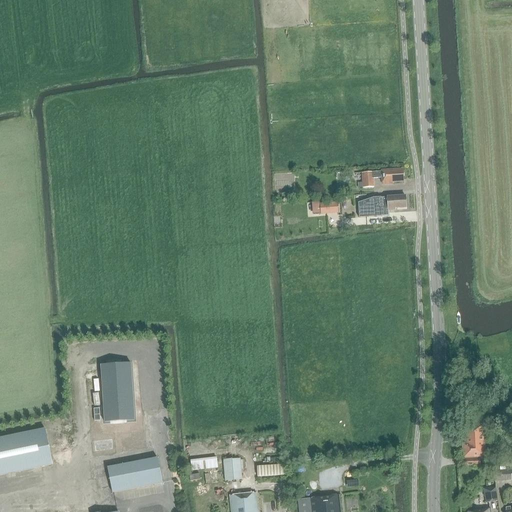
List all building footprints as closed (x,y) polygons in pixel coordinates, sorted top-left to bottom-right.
[(381,171),(381,172),(361,173),(362,183),(357,183),(358,188),(373,187),(373,179),(382,178),(382,184),(392,184),(392,182),(403,182),(402,170),(381,171)] [(380,198),(373,198),(365,201),(366,216),(381,215),(381,209),(387,208),(387,211),(394,211),(395,209),(405,208),(404,196),(386,197),(380,198)] [(320,213),(338,211),(337,200),(319,201),(320,213)] [(130,363),(100,365),(104,423),(134,421),(130,363)] [(461,444),(463,458),(464,466),(479,465),(479,457),(484,457),(482,425),(464,426),(465,444),(461,444)] [(0,438),(0,476),(50,466),(43,430),(0,438)] [(157,457),(107,467),(112,493),(162,483),(157,457)] [(216,457),(190,460),(191,471),(217,468),(216,457)] [(240,458),(222,460),(224,481),(242,480),(240,458)] [(358,480),(347,481),(348,488),(359,487),(358,480)] [(484,497),(485,503),(497,501),(495,487),(482,489),(484,497)] [(257,511),(256,494),(229,496),(230,511),(257,511)] [(339,511),(338,495),(297,500),(298,511),(339,511)] [(343,498),(344,511),(353,511),(352,497),(343,498)]
